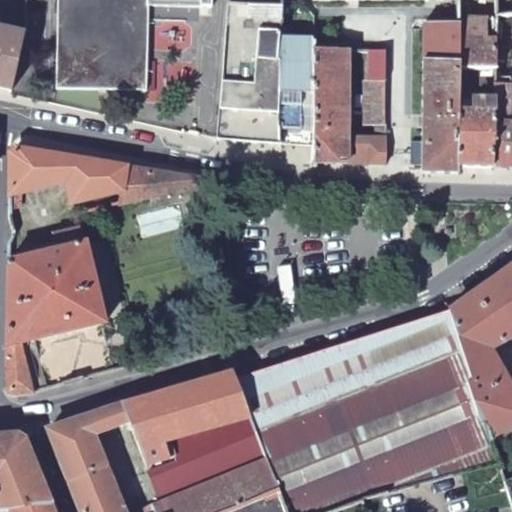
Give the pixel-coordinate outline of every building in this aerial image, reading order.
[(57,0),(57,89),(146,90),(148,6),(211,6),(210,0),(57,0)] [(511,0),(494,0),(495,17),(511,16),(511,0)] [(281,3),(229,4),(217,137),(282,144),(282,41),(281,3)] [(459,69),(459,39),(459,26),(425,25),(422,172),(458,173),(458,167),(459,111),(459,69)] [(0,88),(11,91),(24,34),(0,28),(0,88)] [(494,85),(494,56),(494,39),(459,39),(459,69),(480,69),(480,111),(459,111),(458,167),(493,168),(494,85)] [(315,42),(282,41),(282,144),(311,147),(314,49),(315,42)] [(348,52),(314,49),(311,147),(311,163),(347,164),(348,52)] [(386,52),(371,52),(370,82),(386,82),(386,52)] [(494,85),(509,86),(509,56),(494,56),(494,85)] [(493,168),(511,167),(511,116),(509,117),(509,86),(494,85),(493,168)] [(385,146),(368,145),(368,164),(386,165),(385,146)] [(11,155),(9,197),(68,187),(73,209),(209,182),(17,150),(11,155)] [(54,251),(8,263),(4,392),(11,396),(33,394),(20,345),(104,324),(85,243),(83,244),(79,227),(55,233),(56,242),(52,243),(54,251)] [(511,265),(449,311),(477,381),(471,383),(489,438),(511,425),(511,388),(492,351),(511,340),(511,265)] [(449,311),(234,378),(250,418),(269,465),(281,496),(287,511),(343,511),(359,506),(474,470),(497,463),(489,438),(471,383),(477,381),(449,311)] [(232,374),(123,405),(129,421),(127,422),(145,467),(176,459),(169,440),(250,418),(234,378),(232,374)] [(127,422),(129,421),(123,405),(48,431),(81,511),(154,511),(153,507),(140,511),(122,511),(91,436),(127,422)] [(169,440),(176,459),(178,464),(148,472),(161,503),(162,506),(269,465),(250,418),(169,440)] [(18,436),(0,437),(0,511),(50,511),(25,441),(18,436)] [(162,506),(161,503),(153,507),(154,511),(238,511),(281,496),(269,465),(162,506)] [(511,479),(503,482),(506,490),(511,508),(511,479)]
